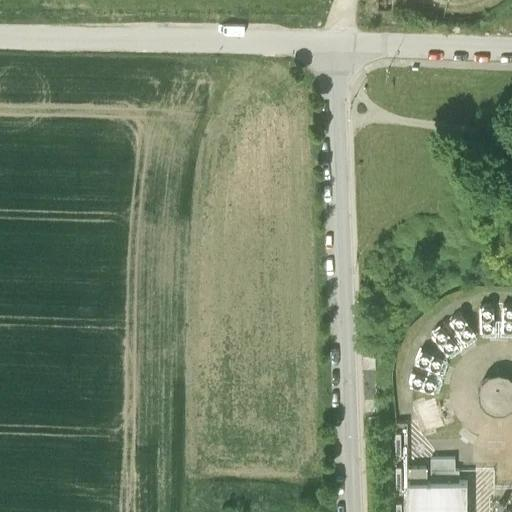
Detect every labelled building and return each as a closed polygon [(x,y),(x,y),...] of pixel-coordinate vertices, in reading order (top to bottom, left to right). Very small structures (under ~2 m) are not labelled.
[(511,274),(487,274),(486,303),(511,303),(511,274)] [(439,301),(455,326),(485,306),(468,281),(439,301)] [(415,349),(440,361),(454,329),(429,318),(415,349)] [(481,360),(479,366),(480,373),(484,379),(489,384),(495,386),(502,387),(508,385),(511,382),(511,351),(508,349),(502,347),(495,347),(489,350),(484,354),(481,360)] [(419,375),(431,406),(453,397),(441,366),(419,375)] [(433,431),(433,443),(457,443),(457,431),(433,431)] [(429,440),(412,440),(412,456),(429,456),(429,440)] [(457,443),(433,443),(433,456),(462,456),(462,443),(457,443)] [(412,456),(408,456),(408,511),(469,511),(469,456),(462,456),(433,456),(429,456),(412,456)]
